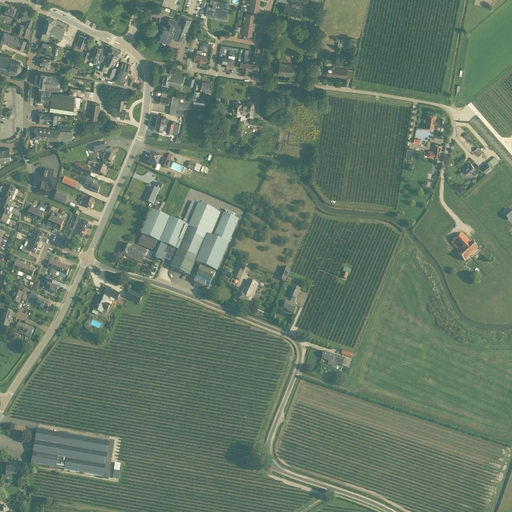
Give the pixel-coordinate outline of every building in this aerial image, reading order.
[(216,15),(216,17),(223,18),(223,16),(227,17),(228,10),(223,9),(223,6),(227,7),(227,3),(214,0),(210,0),(210,4),(213,4),(212,7),(207,6),(206,15),(213,16),(213,14),(216,15)] [(298,0),(290,0),(294,2),(293,3),(285,2),(283,11),(299,14),(301,5),(296,4),(296,2),(298,2),(298,0)] [(259,5),(250,3),(249,11),(258,12),(259,5)] [(14,10),(6,7),(4,14),(2,13),(1,16),(11,19),(11,17),(14,10)] [(27,22),(25,26),(31,28),(35,15),(22,11),(20,19),(27,22)] [(245,20),(254,22),(255,15),(246,13),(245,20)] [(183,42),(186,34),(191,20),(179,15),(176,21),(170,18),(167,25),(169,26),(168,27),(163,25),(159,34),(157,33),(155,37),(158,39),(157,40),(170,44),(172,39),(173,37),(174,37),(173,38),(183,42)] [(42,35),(41,39),(47,41),(47,40),(49,41),(50,38),(48,37),(48,35),(54,36),(53,39),(60,41),(60,39),(61,39),(61,38),(64,28),(55,25),(55,24),(57,24),(58,21),(51,18),(52,17),(49,16),(49,17),(47,17),(42,33),(42,35)] [(244,28),(253,29),(254,22),(245,20),(244,28)] [(20,24),(17,34),(27,37),(31,28),(25,26),(20,24)] [(252,36),(253,29),(244,28),(243,35),(252,36)] [(23,50),(23,49),(27,41),(20,38),(4,32),(0,42),(17,47),(23,50)] [(83,47),(87,37),(79,34),(75,44),(83,47)] [(348,48),(349,40),(338,39),(337,47),(348,48)] [(63,48),(59,46),(53,46),(48,44),(43,42),(41,48),(46,49),(45,55),(52,56),(51,58),(61,60),(62,52),(63,49),(63,48)] [(95,46),(90,60),(97,62),(101,48),(95,46)] [(105,56),(101,54),(99,57),(105,59),(103,63),(104,64),(101,71),(107,73),(106,75),(105,78),(112,80),(113,78),(116,71),(117,68),(113,67),(114,64),(121,51),(111,46),(106,56),(105,56)] [(193,60),(200,61),(201,55),(201,52),(203,52),(204,49),(200,48),(199,50),(197,50),(197,54),(194,54),(193,60)] [(83,51),(82,54),(81,54),(80,57),(84,58),(83,59),(87,60),(90,53),(86,51),(86,52),(83,51)] [(16,71),(19,70),(19,71),(19,70),(21,69),(21,68),(21,66),(22,66),(22,65),(21,65),(20,63),(21,63),(20,62),(20,63),(18,62),(18,61),(17,62),(14,61),(14,60),(13,61),(11,61),(12,58),(13,57),(12,56),(11,57),(6,56),(6,55),(5,56),(1,55),(1,54),(0,54),(0,71),(2,72),(2,73),(3,73),(3,72),(8,73),(8,75),(9,75),(9,74),(11,74),(11,75),(12,75),(12,74),(13,75),(13,76),(14,76),(14,75),(15,75),(16,75),(15,74),(16,74),(17,74),(17,73),(16,73),(17,72),(17,71),(16,71)] [(252,63),(251,70),(258,71),(259,65),(261,66),(263,56),(260,55),(259,58),(258,64),(256,64),(256,61),(257,57),(257,56),(254,56),(253,60),(252,63)] [(305,62),(304,67),(303,73),(310,74),(313,57),(306,56),(305,62)] [(41,58),(40,67),(54,69),(55,65),(53,65),(53,63),(50,62),(51,59),(41,58)] [(117,67),(117,68),(116,71),(117,72),(114,82),(123,85),(125,80),(128,71),(130,65),(120,62),(118,68),(117,67)] [(279,63),(278,75),(295,77),(296,65),(279,63)] [(134,64),(130,76),(136,78),(140,66),(134,64)] [(333,76),(341,77),(347,78),(353,78),(354,70),(348,69),(348,70),(334,69),(334,68),(327,68),(326,76),(333,77),(333,76)] [(184,76),(165,71),(162,83),(181,88),(184,76)] [(41,73),(39,87),(58,90),(60,76),(41,73)] [(212,89),(210,88),(208,88),(210,83),(208,83),(202,81),(200,89),(206,91),(205,92),(208,93),(207,101),(209,102),(212,89)] [(50,93),(50,91),(39,89),(38,101),(43,101),(51,102),(50,110),(72,113),(74,102),(80,103),(81,97),(50,93)] [(93,92),(84,90),(83,98),(93,100),(94,91),(93,91),(93,92)] [(171,102),(172,98),(169,98),(169,97),(166,97),(167,93),(162,92),(160,103),(168,104),(168,102),(171,102)] [(198,100),(192,99),(172,95),(169,114),(175,115),(174,115),(184,116),(185,116),(185,111),(199,113),(198,118),(203,119),(203,114),(204,114),(206,102),(198,100)] [(111,115),(120,116),(120,119),(123,119),(124,117),(126,110),(122,109),(123,101),(118,100),(117,108),(112,108),(111,115)] [(236,103),(235,103),(234,103),(232,114),(240,115),(240,113),(246,114),(245,117),(253,118),(255,101),(249,100),(248,100),(247,105),(242,105),(242,104),(240,104),(240,103),(240,102),(239,102),(238,102),(238,101),(237,101),(237,102),(236,102),(236,103)] [(97,119),(99,104),(91,103),(89,118),(97,119)] [(6,117),(14,118),(15,110),(7,109),(6,117)] [(50,121),(49,122),(55,123),(56,115),(47,114),(37,113),(36,123),(43,124),(43,120),(46,120),(50,121)] [(425,130),(433,131),(433,128),(434,128),(435,125),(439,126),(440,119),(436,118),(436,115),(426,113),(424,127),(425,127),(425,130)] [(157,116),(156,122),(174,125),(174,123),(167,121),(166,121),(166,118),(165,118),(165,117),(157,116)] [(174,125),(156,122),(155,128),(163,129),(165,129),(165,126),(166,126),(165,128),(167,129),(166,132),(172,133),(174,125)] [(72,139),(73,131),(74,125),(57,124),(57,130),(35,128),(34,138),(35,138),(60,141),(65,141),(72,139)] [(114,156),(109,154),(110,153),(106,151),(105,150),(106,150),(104,143),(93,145),(94,153),(101,151),(101,153),(104,154),(102,159),(106,161),(111,163),(114,156)] [(433,152),(429,152),(428,156),(433,156),(433,157),(436,157),(436,161),(442,161),(443,151),(440,151),(441,146),(434,145),(433,152)] [(473,151),(478,156),(482,152),(477,147),(473,151)] [(166,155),(164,154),(164,155),(162,154),(161,154),(159,153),(159,154),(157,153),(156,156),(151,154),(148,163),(157,167),(158,164),(161,166),(167,169),(173,157),(166,154),(166,155)] [(199,173),(202,166),(190,161),(187,168),(199,173)] [(487,162),(480,168),(485,173),(486,174),(494,166),(489,161),(487,162)] [(105,172),(106,169),(100,166),(95,163),(93,167),(98,170),(97,173),(105,177),(106,172),(105,172)] [(76,164),(74,170),(89,177),(92,171),(76,164)] [(465,167),(462,169),(470,178),(477,172),(470,164),(466,167),(465,167)] [(43,178),(39,177),(37,187),(41,188),(40,193),(51,196),(51,190),(55,190),(56,180),(53,179),(53,177),(54,172),(44,170),(43,176),(43,178)] [(495,171),(468,194),(471,197),(478,191),(480,193),(499,177),(495,171)] [(74,181),(64,177),(62,183),(71,187),(74,181)] [(95,186),(97,183),(92,181),(84,178),(82,182),(90,186),(92,186),(90,190),(97,193),(100,188),(95,186)] [(147,196),(146,195),(144,199),(145,200),(145,201),(153,204),(159,191),(160,189),(161,190),(163,185),(157,182),(155,187),(154,189),(151,187),(147,196)] [(1,187),(0,190),(13,195),(16,189),(6,186),(5,189),(1,187)] [(2,197),(4,198),(11,201),(13,195),(0,190),(0,189),(0,192),(3,194),(2,197)] [(65,205),(69,196),(57,191),(53,201),(65,205)] [(82,195),(80,199),(87,202),(85,207),(91,209),(94,201),(88,199),(89,198),(82,195)] [(179,196),(175,206),(182,209),(186,199),(179,196)] [(0,199),(0,203),(10,208),(13,201),(11,201),(4,198),(2,201),(0,199)] [(150,248),(153,242),(161,246),(155,260),(163,263),(166,256),(175,260),(171,270),(189,277),(195,263),(217,273),(239,221),(192,201),(182,225),(151,212),(141,236),(138,243),(150,248)] [(0,203),(0,205),(0,206),(0,209),(1,210),(8,212),(10,208),(0,203)] [(27,217),(33,219),(37,210),(33,209),(34,206),(32,205),(31,208),(27,217)] [(37,210),(33,219),(40,222),(44,213),(39,211),(40,208),(38,208),(37,210)] [(502,214),(508,221),(511,216),(511,213),(508,209),(502,214)] [(0,215),(8,219),(10,213),(8,212),(1,210),(0,212),(0,215)] [(53,217),(54,214),(52,213),(51,216),(47,225),(54,228),(57,219),(53,217)] [(0,222),(6,225),(8,219),(0,215),(0,222)] [(58,216),(57,219),(54,228),(60,230),(63,221),(59,219),(60,217),(58,216)] [(74,226),(76,227),(85,230),(88,224),(83,222),(84,220),(80,218),(79,221),(79,220),(77,225),(75,224),(74,226)] [(448,220),(434,234),(444,243),(458,230),(448,220)] [(71,232),(74,233),(83,236),(85,230),(76,227),(75,231),(72,230),(71,231),(71,232)] [(28,236),(31,237),(39,241),(42,235),(33,231),(32,235),(29,234),(28,236)] [(72,237),(69,236),(69,238),(71,239),(80,243),(83,236),(74,233),(72,237)] [(470,242),(462,233),(451,243),(460,253),(459,255),(465,261),(477,250),(469,242),(470,242)] [(26,240),(26,242),(28,244),(37,247),(39,241),(31,237),(29,242),(26,240)] [(126,243),(121,255),(142,263),(147,252),(131,246),(131,245),(126,243)] [(34,253),(37,247),(28,244),(27,248),(24,247),(22,252),(29,255),(31,252),(34,253)] [(52,274),(57,263),(50,260),(46,268),(51,270),(50,273),(52,274)] [(18,276),(19,273),(22,265),(15,262),(12,271),(16,272),(15,275),(18,276)] [(52,274),(54,275),(56,272),(60,274),(63,266),(57,263),(52,274)] [(22,278),(24,279),(28,267),(22,265),(19,273),(23,275),(22,278)] [(66,277),(70,268),(63,266),(60,274),(58,277),(61,278),(62,275),(66,277)] [(244,269),(238,266),(233,277),(239,280),(244,269)] [(31,278),(35,270),(28,267),(24,279),(26,280),(27,277),(31,278)] [(290,270),(283,267),(277,279),(278,279),(285,282),(290,270)] [(351,270),(346,268),(344,267),(342,272),(344,273),(341,278),(345,280),(348,274),(349,275),(351,270)] [(206,269),(201,282),(204,283),(209,270),(206,269)] [(47,287),(44,286),(43,288),(46,290),(45,290),(55,294),(58,287),(52,285),(54,280),(46,278),(45,283),(48,284),(47,287)] [(258,285),(247,280),(238,300),(249,305),(252,299),(251,299),(258,285)] [(293,314),(297,306),(294,304),(296,300),(301,290),(293,286),(288,297),(292,298),(290,303),(286,301),(283,309),(289,312),(293,314)] [(18,304),(20,300),(21,297),(26,299),(27,297),(28,297),(30,292),(29,292),(30,290),(24,288),(21,293),(15,291),(11,301),(18,304)] [(109,301),(111,298),(113,299),(117,301),(120,295),(107,289),(104,295),(103,297),(100,296),(96,303),(93,310),(102,314),(102,312),(103,311),(107,313),(110,305),(106,304),(108,300),(109,301)] [(142,297),(129,291),(125,298),(139,305),(142,297)] [(39,295),(31,292),(28,298),(36,302),(39,295)] [(47,311),(50,304),(38,300),(35,307),(47,311)] [(8,329),(13,313),(4,311),(4,312),(0,325),(0,326),(4,327),(4,328),(8,329)] [(34,330),(19,324),(15,332),(30,338),(32,334),(34,330)] [(324,352),(321,359),(347,368),(350,361),(345,359),(335,356),(324,352)] [(103,480),(108,481),(115,443),(109,442),(109,444),(37,431),(31,465),(103,478),(103,480)] [(22,470),(23,463),(14,461),(13,465),(8,464),(5,477),(11,478),(12,474),(17,475),(18,469),(22,470)] [(118,480),(121,465),(115,464),(112,479),(118,480)]
